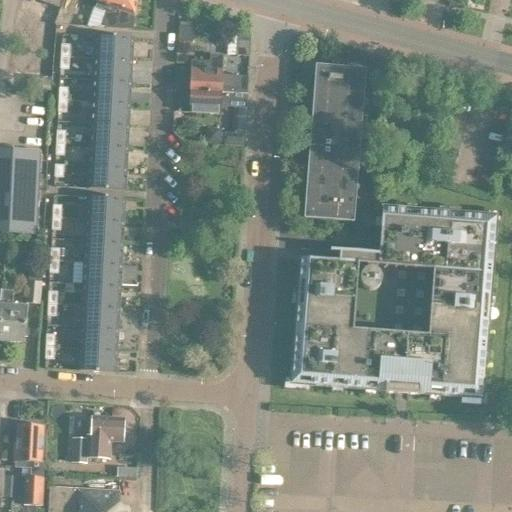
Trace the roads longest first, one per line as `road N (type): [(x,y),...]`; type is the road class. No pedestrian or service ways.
road 1 (residential): [(273,1),(244,394)]
road 2 (residential): [(149,389),(160,0)]
road 3 (residential): [(511,437),(242,423)]
road 4 (secondary): [(511,65),(273,1)]
road 5 (residential): [(149,389),(0,380)]
